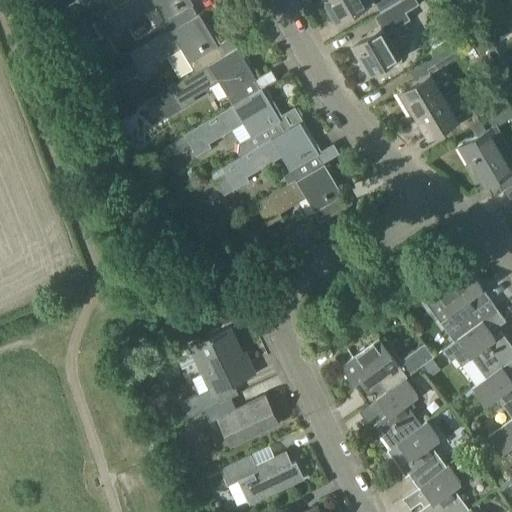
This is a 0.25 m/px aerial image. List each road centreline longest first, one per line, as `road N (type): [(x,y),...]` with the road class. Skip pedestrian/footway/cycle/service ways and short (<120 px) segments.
road 1 (residential): [(362,511),(283,339),(279,309),(284,288),(303,269),(387,231),(424,188)]
road 2 (residential): [(275,0),(348,124),(424,188)]
road 3 (residential): [(424,188),(511,271)]
